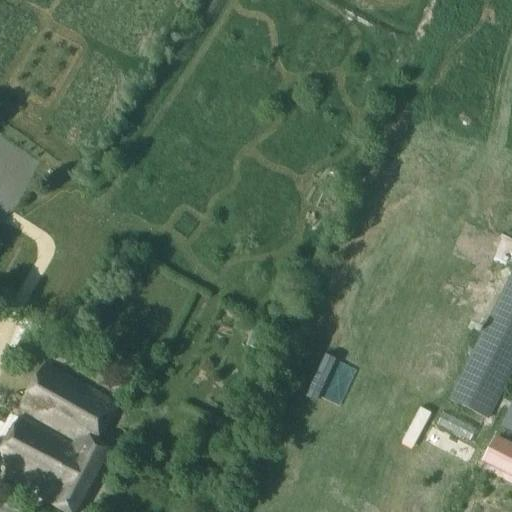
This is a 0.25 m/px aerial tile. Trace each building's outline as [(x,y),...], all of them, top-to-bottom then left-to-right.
[(511,274),(449,401),(489,420),(511,373),(511,274)] [(245,344),(260,350),(267,331),(253,325),(245,344)] [(16,353),(43,367),(51,352),(24,338),(16,353)] [(73,445),(22,416),(0,455),(0,464),(47,491),(42,500),(63,511),(75,511),(111,449),(98,442),(118,406),(45,366),(21,408),(76,439),(73,445)] [(511,407),(502,428),(511,433),(511,407)] [(429,429),(424,443),(454,455),(460,440),(429,429)] [(494,439),(483,462),(511,476),(511,433),(509,432),(503,443),(494,439)]
